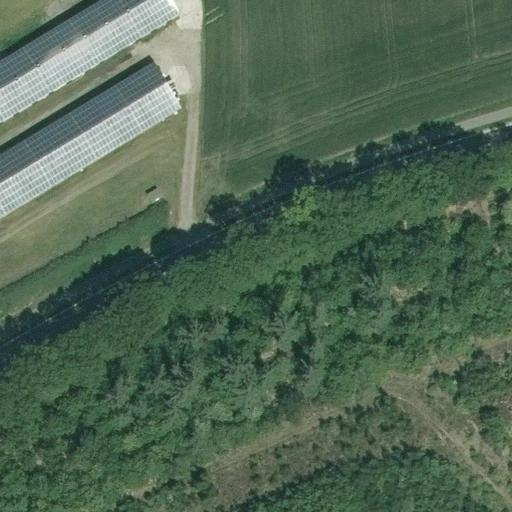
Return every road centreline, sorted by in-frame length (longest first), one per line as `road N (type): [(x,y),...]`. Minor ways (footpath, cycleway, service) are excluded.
road 1 (tertiary): [(0,366),(244,237),(511,141)]
road 2 (track): [(511,503),(408,385),(113,511)]
